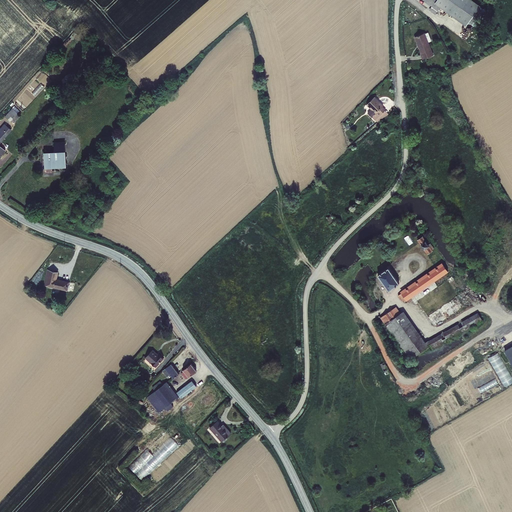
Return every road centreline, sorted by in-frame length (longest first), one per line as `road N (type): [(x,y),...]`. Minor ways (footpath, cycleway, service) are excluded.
road 1 (unclassified): [(397,0),(405,165),(393,190),(312,278),(304,395),(270,435)]
road 2 (tertiary): [(0,204),(140,271),(270,435)]
road 3 (track): [(317,270),(366,317),(402,380),(511,320)]
road 4 (track): [(366,317),(393,301),(407,305),(426,336),(472,308),(511,320)]
